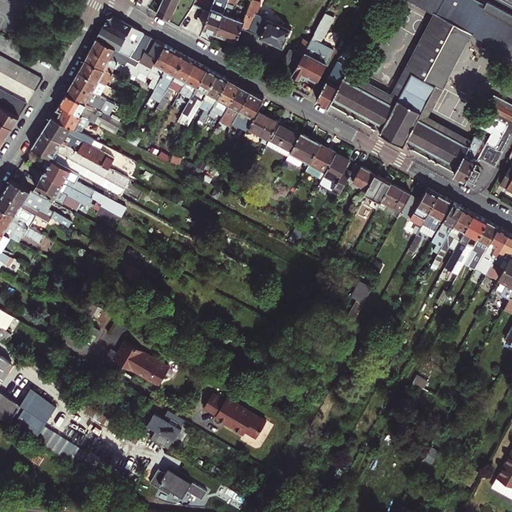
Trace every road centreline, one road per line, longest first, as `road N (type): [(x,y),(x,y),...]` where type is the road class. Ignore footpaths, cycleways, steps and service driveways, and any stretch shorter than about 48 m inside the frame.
road 1 (residential): [(109,0),(511,222)]
road 2 (tertiary): [(0,172),(96,0)]
